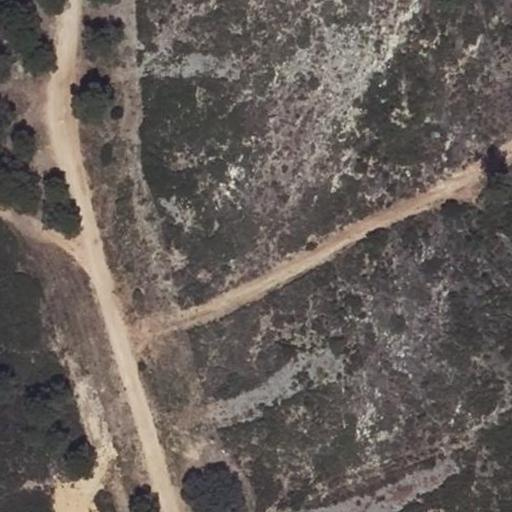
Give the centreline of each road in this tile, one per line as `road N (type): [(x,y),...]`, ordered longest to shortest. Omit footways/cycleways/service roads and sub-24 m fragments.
road 1 (track): [(171,511),(128,387),(69,147),(69,0)]
road 2 (track): [(118,346),(312,264),(511,157)]
